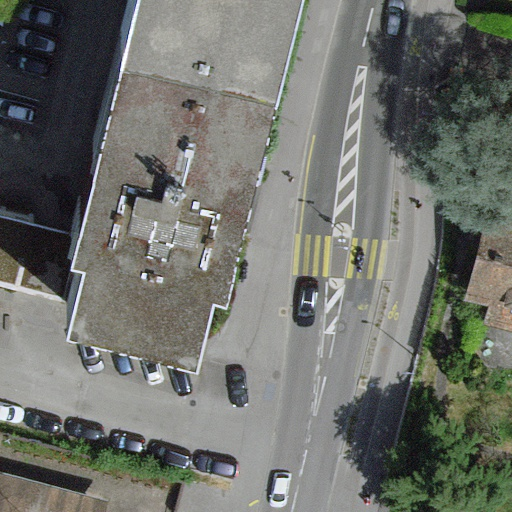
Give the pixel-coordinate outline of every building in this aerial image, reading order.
[(128,0),(122,24),(279,63),(295,0),(128,0)] [(122,24),(72,223),(86,227),(70,293),(199,327),(216,260),(229,264),(279,63),(122,24)] [(511,207),(493,203),(473,282),(497,289),(492,310),(511,315),(511,207)] [(35,215),(0,205),(0,262),(23,268),(35,215)] [(72,223),(35,215),(23,268),(19,281),(70,293),(86,227),(72,223)] [(66,511),(70,500),(9,485),(1,511),(66,511)]
